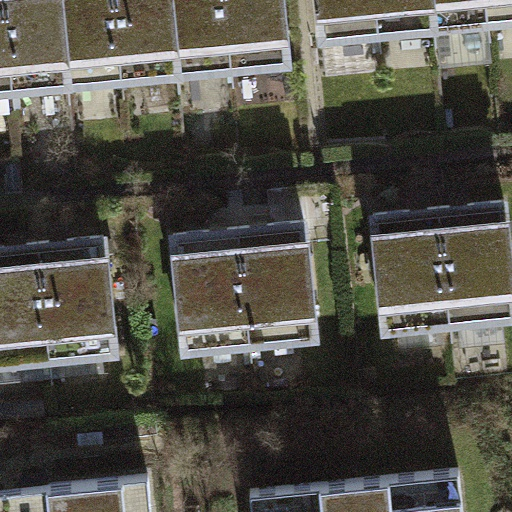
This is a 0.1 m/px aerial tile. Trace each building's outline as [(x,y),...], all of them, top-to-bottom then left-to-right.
[(0,0),(0,90),(13,89),(4,0),(0,0)] [(68,83),(59,0),(4,0),(13,89),(68,83)] [(123,78),(115,0),(59,0),(68,83),(123,78)] [(177,73),(170,0),(115,0),(123,78),(177,73)] [(232,67),(225,0),(170,0),(177,73),(232,67)] [(289,62),(282,0),(225,0),(232,67),(289,62)] [(379,31),(376,0),(318,0),(323,37),(379,31)] [(434,26),(431,0),(376,0),(379,31),(434,26)] [(489,21),(486,0),(431,0),(434,26),(489,21)] [(511,18),(511,0),(486,0),(489,21),(511,18)] [(511,263),(506,199),(439,205),(451,322),(511,315),(511,263)] [(439,205),(374,212),(385,328),(451,322),(439,205)] [(305,219),(240,226),(251,342),(317,335),(305,219)] [(240,226),(174,232),(185,348),(251,342),(240,226)] [(105,234),(39,241),(50,357),(116,350),(105,234)] [(39,241),(0,244),(0,361),(50,357),(39,241)] [(464,511),(460,468),(251,488),(253,511),(464,511)] [(152,511),(149,473),(22,485),(24,511),(152,511)]
